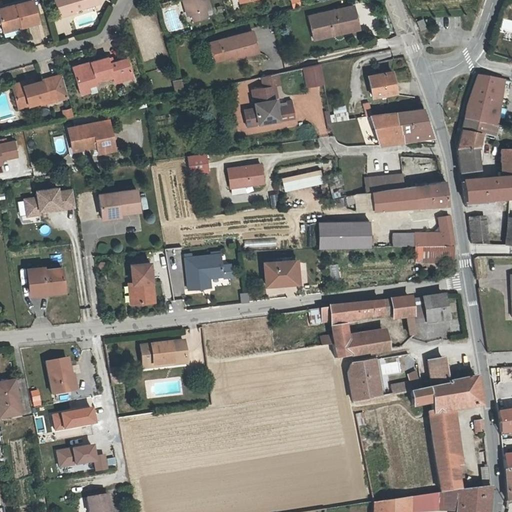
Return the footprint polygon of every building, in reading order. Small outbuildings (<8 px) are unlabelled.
[(55,0),(62,20),(77,16),(76,13),(100,7),(98,0),(55,0)] [(191,0),(192,3),(196,17),(199,16),(210,13),(214,12),(210,0),(191,0)] [(21,29),(22,34),(41,29),(34,5),(0,14),(0,18),(4,34),(21,29)] [(357,10),(318,18),(323,38),(337,35),(338,38),(362,33),(357,10)] [(199,16),(201,22),(211,19),(210,13),(199,16)] [(323,38),(318,18),(311,20),(316,43),(338,38),(337,35),(323,38)] [(421,19),(415,21),(419,31),(425,28),(421,19)] [(5,38),(22,34),(21,29),(4,34),(5,38)] [(255,34),(221,42),(226,60),(235,58),(240,57),(241,60),(261,55),(255,34)] [(81,92),(99,87),(98,84),(113,80),(115,84),(135,79),(130,61),(110,66),(109,60),(95,64),(96,68),(87,70),(86,66),(75,69),(81,92)] [(306,87),(323,84),(320,67),(304,70),(306,87)] [(396,91),(392,71),(368,75),(372,96),(396,91)] [(466,105),(463,118),(481,121),(495,124),(496,124),(503,79),(477,74),(466,105)] [(249,82),(250,90),(273,86),(278,85),(276,76),(249,82)] [(53,81),(35,85),(15,90),(19,110),(39,106),(40,109),(59,104),(70,102),(64,79),(53,81)] [(13,85),(15,90),(35,85),(34,80),(13,85)] [(184,80),(177,82),(180,97),(187,95),(184,80)] [(250,90),(254,109),(252,109),(254,125),(293,118),(290,101),(285,102),(285,107),(274,109),(273,106),(276,105),(273,86),(250,90)] [(100,92),(99,87),(81,92),(82,97),(100,92)] [(421,129),(424,138),(432,137),(424,108),(391,112),(401,132),(421,129)] [(254,125),(252,109),(241,111),(243,127),(254,125)] [(73,112),(65,113),(67,121),(75,119),(73,112)] [(379,145),(396,142),(394,133),(399,132),(401,132),(391,112),(370,115),(379,145)] [(477,150),(479,136),(481,121),(463,118),(456,153),(459,173),(477,170),(476,150),(477,150)] [(67,129),(71,146),(80,144),(82,150),(92,148),(91,142),(95,141),(98,153),(114,149),(108,120),(67,129)] [(481,121),(479,136),(482,136),(483,132),(493,133),(494,127),(495,124),(481,121)] [(406,141),(424,138),(421,129),(401,132),(406,141)] [(403,141),(399,132),(394,133),(396,142),(403,141)] [(15,140),(0,143),(0,165),(5,164),(3,159),(19,155),(15,140)] [(72,152),(82,150),(80,144),(71,146),(72,152)] [(511,146),(501,148),(499,177),(511,175),(511,146)] [(208,172),(205,155),(187,157),(190,175),(208,172)] [(258,164),(226,170),(226,171),(229,189),(261,183),(258,164)] [(320,170),(282,178),(284,189),(322,181),(320,170)] [(364,178),(366,193),(398,188),(404,188),(402,174),(364,178)] [(511,175),(499,177),(461,181),(464,203),(511,198),(511,175)] [(429,182),(433,204),(447,203),(443,178),(429,182)] [(413,206),(433,204),(429,182),(415,187),(404,188),(398,188),(366,193),(363,193),(364,210),(413,206)] [(36,196),(24,197),(27,218),(40,216),(39,210),(50,209),(50,212),(76,208),(74,188),(62,190),(62,185),(35,189),(36,196)] [(118,210),(118,213),(138,210),(136,189),(98,194),(101,213),(118,210)] [(19,215),(25,214),(22,199),(16,200),(19,215)] [(119,217),(118,213),(118,210),(101,213),(102,220),(119,217)] [(440,228),(441,228),(450,227),(448,215),(439,217),(440,228)] [(484,245),(480,218),(467,220),(470,244),(484,245)] [(371,245),(370,219),(319,222),(319,247),(371,245)] [(452,245),(450,227),(441,228),(442,245),(452,245)] [(388,247),(414,246),(413,232),(388,234),(388,247)] [(413,232),(414,246),(438,246),(437,235),(429,236),(428,232),(413,232)] [(187,293),(206,291),(205,284),(209,284),(209,281),(221,280),(219,257),(185,261),(187,293)] [(484,274),(481,257),(474,258),(476,275),(484,274)] [(340,276),(339,264),(329,264),(331,277),(340,276)] [(295,287),(296,265),(266,265),(265,287),(295,287)] [(132,287),(134,307),(153,305),(149,266),(129,268),(132,287)] [(51,293),(52,295),(65,293),(62,272),(44,275),(44,272),(28,274),(31,296),(51,293)] [(240,301),(249,300),(248,291),(239,292),(240,301)] [(423,321),(445,318),(440,292),(419,294),(423,321)] [(52,298),(52,295),(51,293),(31,296),(32,301),(52,298)] [(407,295),(388,298),(390,312),(390,316),(405,314),(410,314),(407,295)] [(388,298),(378,299),(380,311),(390,312),(388,298)] [(325,305),(325,306),(327,320),(330,335),(331,344),(333,358),(342,356),(348,355),(346,339),(343,321),(380,311),(378,299),(325,305)] [(318,321),(327,320),(325,306),(316,307),(318,321)] [(383,332),(346,339),(348,355),(386,349),(383,332)] [(331,344),(330,335),(319,336),(320,346),(331,344)] [(142,366),(171,362),(171,357),(184,356),(182,340),(139,345),(142,366)] [(70,389),(70,386),(68,374),(70,373),(67,356),(46,359),(51,392),(70,389)] [(185,363),(184,356),(171,357),(171,362),(172,365),(185,363)] [(422,376),(423,386),(444,381),(440,358),(426,361),(428,375),(422,376)] [(374,359),(371,360),(377,395),(381,395),(374,359)] [(351,401),(377,395),(371,360),(350,363),(346,372),(348,385),(351,401)] [(503,393),(501,377),(507,376),(506,368),(490,369),(493,394),(503,393)] [(430,400),(431,410),(446,408),(479,404),(474,375),(444,381),(423,386),(419,387),(409,389),(412,403),(430,400)] [(0,415),(19,412),(13,378),(0,379),(0,415)] [(32,402),(41,400),(38,389),(29,391),(32,402)] [(435,466),(453,464),(446,408),(431,410),(428,410),(435,466)] [(511,430),(511,409),(496,411),(499,432),(511,430)] [(473,420),(474,433),(482,432),(481,419),(473,420)] [(89,442),(51,450),(55,468),(88,461),(91,472),(103,469),(100,454),(92,455),(89,442)] [(502,469),(511,467),(511,454),(501,456),(502,469)] [(460,463),(453,464),(435,466),(438,491),(439,491),(456,488),(457,488),(455,478),(462,477),(460,463)] [(504,499),(511,498),(511,467),(502,469),(504,499)] [(457,488),(456,488),(453,509),(453,511),(485,511),(488,486),(488,484),(457,488)] [(439,491),(437,506),(453,509),(456,488),(439,491)] [(438,491),(409,495),(408,511),(411,511),(437,506),(439,491),(438,491)] [(86,511),(106,511),(106,509),(104,492),(83,495),(86,511)] [(370,511),(408,511),(409,495),(371,501),(370,511)]
